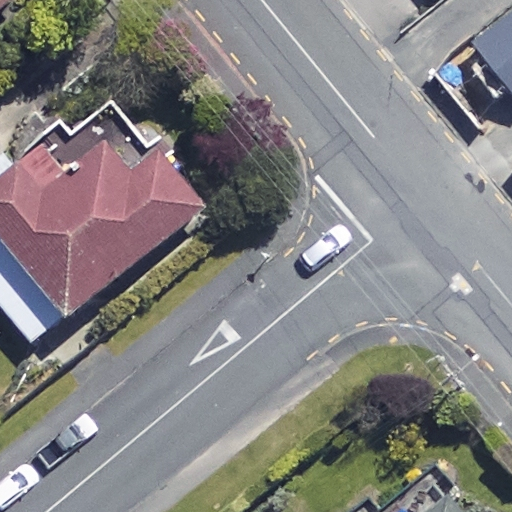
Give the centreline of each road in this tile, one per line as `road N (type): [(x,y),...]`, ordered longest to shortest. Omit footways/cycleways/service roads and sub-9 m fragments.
road 1 (residential): [(45,511),(424,199)]
road 2 (residential): [(260,0),(424,199)]
road 3 (residential): [(424,199),(511,306)]
